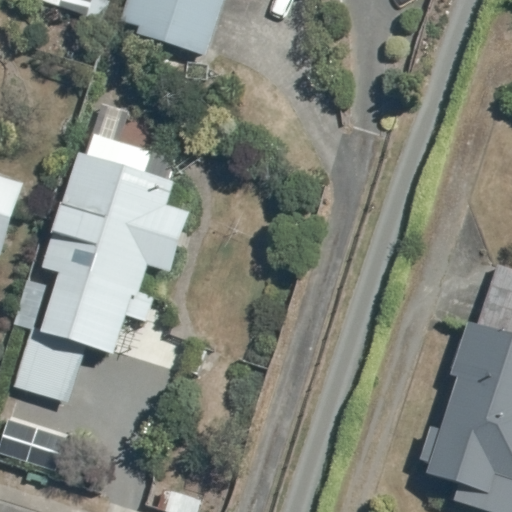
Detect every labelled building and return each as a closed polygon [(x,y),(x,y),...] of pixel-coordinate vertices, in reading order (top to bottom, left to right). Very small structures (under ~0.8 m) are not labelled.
[(129,0),(121,28),(209,53),(224,0),(129,0)] [(93,40),(44,21),(34,48),(83,66),(93,40)] [(156,299),(144,296),(152,268),(176,276),(193,216),(166,208),(173,184),(146,176),(153,152),(86,133),(46,271),(67,277),(50,333),(37,329),(19,390),(71,405),(87,349),(125,360),(136,322),(148,326),(156,299)] [(0,254),(9,257),(30,187),(0,177),(0,254)] [(511,511),(511,272),(497,269),(483,327),(476,326),(449,435),(445,433),(433,481),(473,490),(468,510),(474,511),(511,511)]
